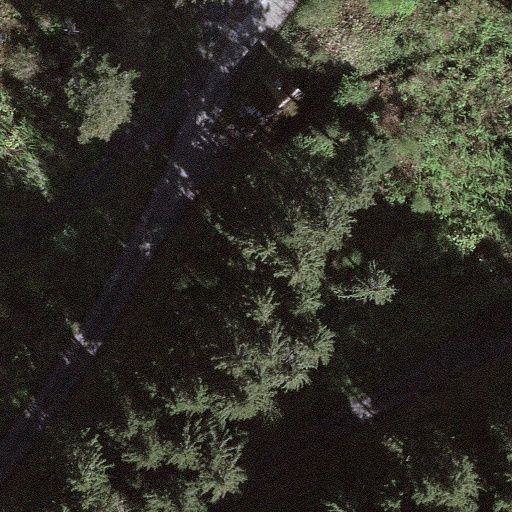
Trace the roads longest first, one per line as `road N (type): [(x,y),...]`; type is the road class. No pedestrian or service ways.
road 1 (track): [(0,231),(190,127),(115,287),(0,460)]
road 2 (track): [(211,511),(511,342)]
road 3 (unclassified): [(272,0),(190,127)]
